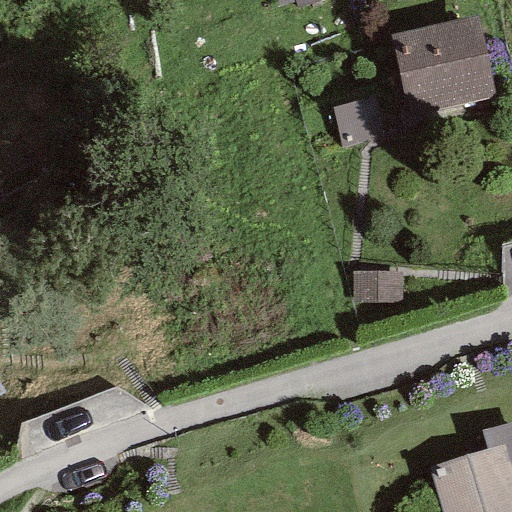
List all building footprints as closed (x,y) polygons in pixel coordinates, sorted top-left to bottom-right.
[(276,0),(279,8),(293,2),(296,10),(322,0),(276,0)] [(488,101),(468,21),(385,41),(405,122),(488,101)] [(373,98),(331,109),(340,146),(383,135),(373,98)] [(404,273),(353,271),(352,307),(403,308),(404,273)] [(511,511),(511,422),(479,433),(485,455),(427,472),(438,511),(511,511)]
